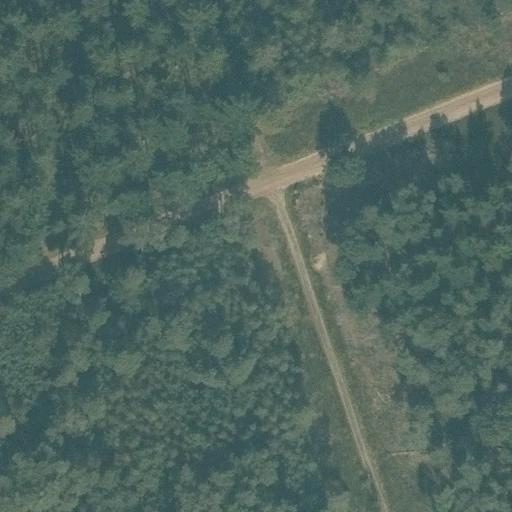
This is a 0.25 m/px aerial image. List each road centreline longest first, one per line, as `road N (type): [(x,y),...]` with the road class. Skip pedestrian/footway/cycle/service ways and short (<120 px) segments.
road 1 (track): [(0,291),(511,90)]
road 2 (track): [(208,0),(385,511)]
